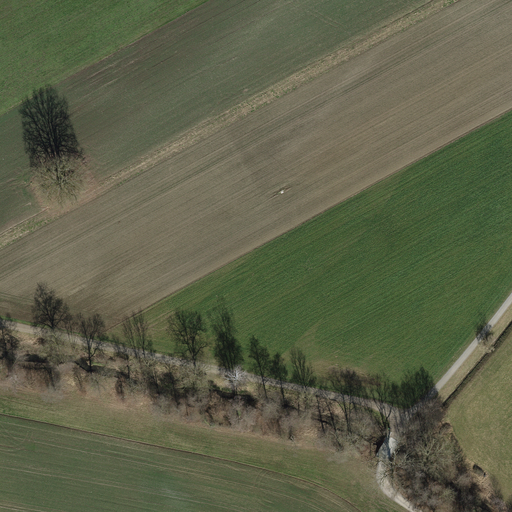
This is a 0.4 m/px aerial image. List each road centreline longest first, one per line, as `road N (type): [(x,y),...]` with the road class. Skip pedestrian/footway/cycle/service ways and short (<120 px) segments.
road 1 (track): [(403,416),(0,322)]
road 2 (track): [(511,296),(434,391),(403,416)]
road 3 (track): [(403,416),(375,474),(417,511)]
